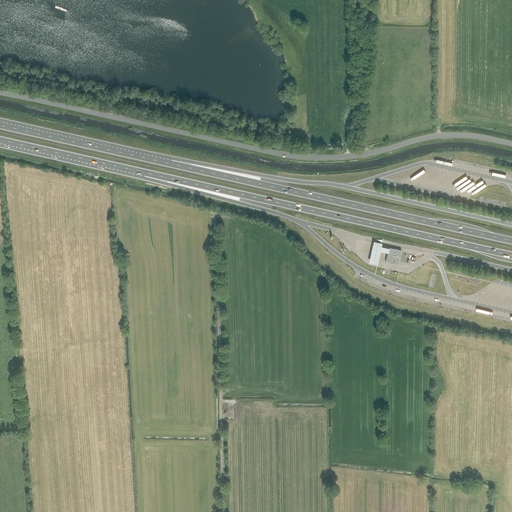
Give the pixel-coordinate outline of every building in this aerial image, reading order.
[(413,179),(423,172),(421,169),(411,176),(413,179)] [(455,190),(469,182),(467,178),(465,179),(461,173),(449,180),(455,190)] [(374,239),(369,261),(378,263),(381,249),(389,251),(390,246),(382,244),(383,241),(374,239)] [(398,265),(402,250),(389,247),(385,262),(398,265)] [(503,290),(492,298),(494,301),(505,293),(503,290)]
